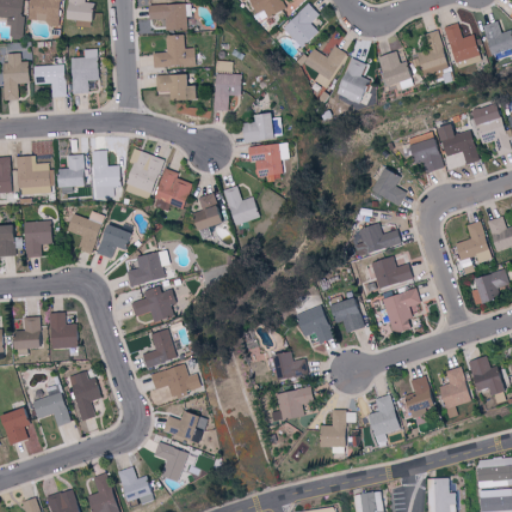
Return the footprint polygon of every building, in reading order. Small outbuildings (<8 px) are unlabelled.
[(0,0),(0,15),(10,16),(9,24),(13,24),(12,36),(25,37),(26,0),(0,0)] [(31,0),(31,21),(62,22),(63,0),(31,0)] [(71,0),(70,18),(96,19),(97,1),(88,1),(87,0),(71,0)] [(167,17),(168,29),(189,28),(189,10),(193,10),(193,2),(151,4),(151,17),(167,17)] [(304,47),(321,30),(313,21),(322,14),(311,2),(285,26),(304,47)] [(511,28),(504,31),(500,19),(486,23),(496,59),(511,54),(511,28)] [(446,25),(459,67),(484,59),(476,33),(464,37),(460,21),(446,25)] [(427,78),(448,73),(447,71),(452,70),(441,29),(425,33),(430,48),(420,51),(427,78)] [(168,34),(169,51),(155,51),(156,66),(198,64),(197,46),(187,47),(186,33),(168,34)] [(347,50),(335,45),(330,55),(314,47),(306,64),(320,71),(315,80),(329,87),(347,50)] [(86,56),(73,56),(75,92),(91,91),(90,79),(101,78),(100,47),(86,48),(86,56)] [(381,55),(391,87),(404,83),(405,88),(417,84),(409,59),(402,62),(399,50),(381,55)] [(5,61),(6,99),(21,98),(20,82),(32,81),(31,60),(23,60),(23,51),(9,52),(9,60),(5,61)] [(369,62),(353,56),(339,92),(364,103),(373,79),(364,75),(369,62)] [(37,83),(54,82),(54,96),(68,95),(67,63),(37,64),(37,83)] [(243,72),(218,71),(216,109),(230,109),(231,94),(243,94),(243,72)] [(199,84),(190,85),(190,73),(158,74),(159,91),(172,90),(172,99),(199,98),(199,84)] [(483,142),(496,139),(500,154),(511,150),(511,148),(499,101),(474,109),(483,142)] [(244,122),(246,141),(286,137),(283,116),(276,117),(275,111),(256,113),(256,120),(244,122)] [(439,127),(448,155),(463,150),(467,163),(481,159),(472,129),(456,134),(453,123),(439,127)] [(411,136),(417,162),(425,160),(427,171),(444,167),(436,131),(411,136)] [(293,157),(291,141),(251,146),(253,161),(258,160),(260,176),(270,175),(271,181),(279,180),(279,174),(286,173),(284,158),(293,157)] [(166,158),(136,147),(131,161),(136,162),(127,189),(152,198),(166,158)] [(122,184),(122,164),(110,164),(109,149),(95,150),(97,196),(116,196),(116,185),(122,184)] [(87,185),(86,153),(70,154),(70,167),(61,167),(61,185),(87,185)] [(0,191),(13,191),(12,155),(0,156),(0,191)] [(20,155),(21,193),(55,192),(54,162),(38,162),(38,155),(20,155)] [(194,183),(179,177),(181,172),(168,167),(156,196),(185,207),(194,183)] [(408,190),(398,186),(402,175),(385,167),(375,192),(402,203),(408,190)] [(262,217),(256,196),(244,199),(240,185),(227,188),(236,224),(262,217)] [(200,197),(204,209),(195,212),(201,230),(226,222),(215,191),(200,197)] [(106,213),(93,210),(91,217),(75,213),(70,230),(84,234),(80,248),(95,252),(106,213)] [(498,249),(511,245),(511,225),(508,227),(505,215),(491,219),(498,249)] [(44,255),(44,243),(54,243),(53,219),(26,220),(28,256),(44,255)] [(403,242),(399,228),(384,233),(380,222),(360,228),(364,241),(357,244),(360,256),(403,242)] [(114,257),(117,245),(128,249),(134,231),(109,223),(100,252),(114,257)] [(0,224),(0,255),(18,255),(16,224),(0,224)] [(140,267),(129,270),(132,285),(167,278),(161,251),(138,256),(140,267)] [(380,288),(415,277),(410,262),(398,266),(394,255),(373,262),(380,288)] [(477,276),(480,288),(474,289),(477,304),(503,298),(500,286),(511,284),(507,270),(477,276)] [(156,321),(177,316),(174,304),(178,303),(174,288),(163,291),(162,286),(146,290),(148,298),(133,301),(137,315),(153,311),(156,321)] [(385,296),(394,332),(413,328),(410,318),(413,317),(410,305),(422,302),(419,288),(385,296)] [(338,322),(345,320),(349,332),(366,326),(357,297),(333,305),(338,322)] [(317,332),(321,343),(335,338),(323,305),(298,313),(306,336),(317,332)] [(67,312),(52,312),(53,347),(80,347),(80,323),(67,323),(67,312)] [(42,315),(26,316),(26,329),(17,330),(18,354),(31,354),(31,349),(43,348),(42,315)] [(158,349),(145,353),(149,367),(179,358),(171,328),(153,333),(158,349)] [(275,354),(279,379),(310,374),(307,358),(295,360),(293,351),(275,354)] [(471,360),(480,391),(492,387),(494,395),(508,391),(500,365),(493,367),(489,354),(471,360)] [(153,373),(157,388),(170,384),(173,395),(204,386),(200,372),(190,375),(187,363),(153,373)] [(473,400),(464,365),(448,369),(452,382),(441,385),(447,407),(473,400)] [(103,396),(97,377),(89,379),(87,370),(70,375),(83,420),(97,416),(93,400),(103,396)] [(412,379),(416,391),(407,394),(413,414),(438,406),(428,374),(412,379)] [(34,400),(40,418),(56,413),(59,425),(73,421),(61,383),(48,387),(50,396),(34,400)] [(279,393),(284,419),(306,414),(304,403),(316,400),(313,385),(279,393)] [(377,397),(381,410),(370,413),(380,448),(391,445),(388,432),(403,428),(393,393),(377,397)] [(27,426),(33,424),(27,406),(3,415),(12,444),(31,438),(27,426)] [(169,414),(166,432),(205,440),(210,416),(185,411),(183,418),(169,414)] [(191,452),(161,440),(156,454),(169,459),(164,474),(181,480),(191,452)] [(479,486),(511,484),(511,456),(478,458),(479,486)] [(129,501),(143,498),(144,501),(156,499),(150,475),(139,477),(136,466),(121,469),(129,501)] [(95,476),(100,491),(90,494),(95,511),(104,511),(106,511),(105,511),(121,511),(110,472),(95,476)] [(429,477),(430,511),(460,511),(459,490),(452,491),(452,476),(429,477)] [(511,511),(511,487),(481,488),(481,511),(511,511)] [(83,511),(76,488),(50,495),(54,511),(83,511)] [(355,493),(357,511),(386,511),(384,489),(355,493)] [(43,511),(38,495),(24,500),(28,511),(43,511)]
